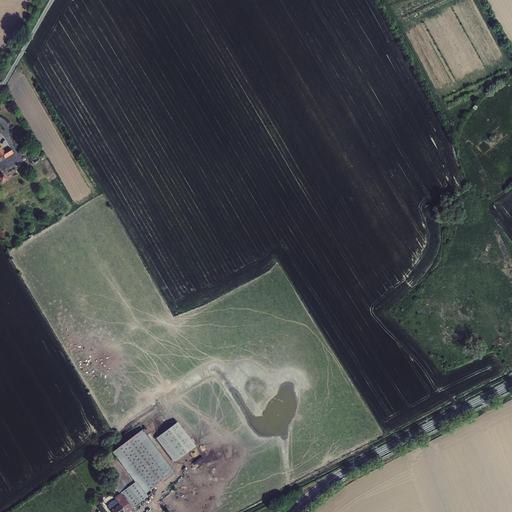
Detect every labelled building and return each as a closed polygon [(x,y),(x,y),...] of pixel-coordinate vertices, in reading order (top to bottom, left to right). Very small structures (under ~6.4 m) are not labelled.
[(401,18),(449,0),(414,0),(397,7),(401,18)] [(0,154),(0,155),(8,150),(5,144),(0,146),(0,154)] [(174,461),(195,444),(177,420),(156,438),(174,461)] [(176,472),(142,431),(112,454),(115,458),(146,495),(176,472)] [(146,495),(115,458),(100,469),(117,492),(129,509),(147,496),(146,495)] [(125,511),(129,509),(117,492),(114,494),(117,498),(107,506),(110,511),(122,511),(124,511),(125,511)]
